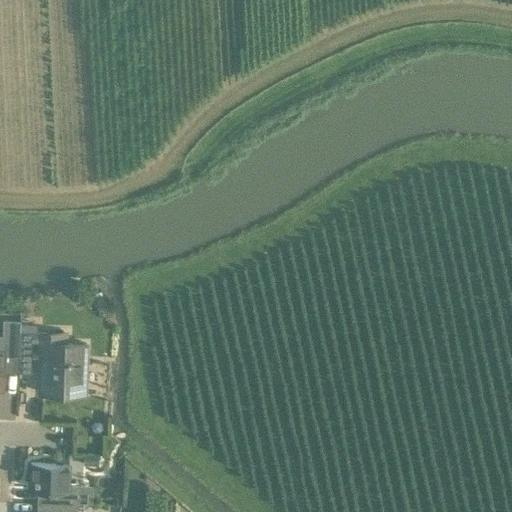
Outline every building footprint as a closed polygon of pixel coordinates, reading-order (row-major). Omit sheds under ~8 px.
[(68,330),(42,330),(41,391),(79,392),(80,360),(86,360),(86,342),(67,341),(68,330)] [(2,371),(18,372),(20,332),(11,331),(11,339),(1,339),(0,347),(0,346),(0,387),(1,388),(2,371)] [(20,332),(18,372),(30,372),(31,342),(38,342),(38,332),(20,332)] [(98,464),(98,452),(86,452),(86,464),(98,464)] [(37,487),(36,500),(77,502),(78,483),(67,482),(67,463),(29,462),(28,478),(33,478),(32,487),(37,487)] [(77,502),(36,500),(35,511),(76,511),(77,507),(95,508),(95,511),(101,511),(102,503),(77,502)]
